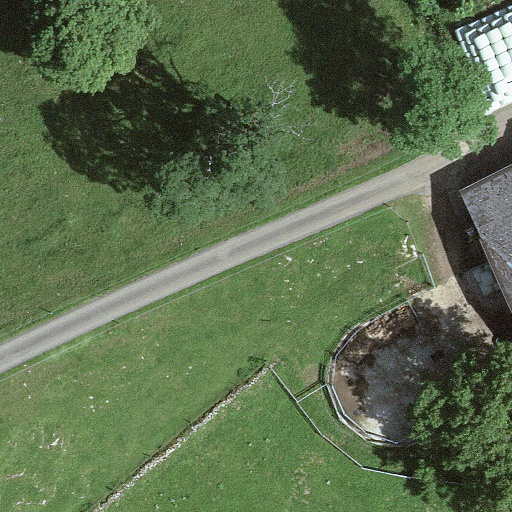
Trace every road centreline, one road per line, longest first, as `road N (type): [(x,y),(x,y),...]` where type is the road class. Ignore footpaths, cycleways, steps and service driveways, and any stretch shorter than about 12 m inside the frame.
road 1 (unclassified): [(0,356),(511,132)]
road 2 (track): [(452,157),(398,30),(402,0)]
